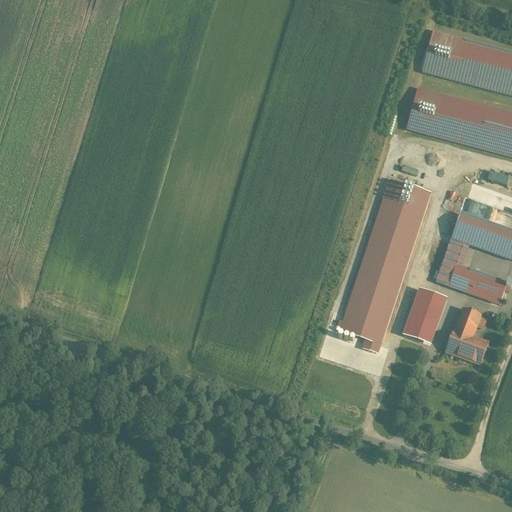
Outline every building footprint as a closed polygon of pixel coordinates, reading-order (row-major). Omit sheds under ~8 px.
[(511,55),(435,35),(424,75),(511,98),(511,55)] [(406,131),(511,158),(511,114),(417,89),(406,131)] [(431,194),(389,180),(339,334),(365,342),(362,351),(378,356),(431,194)] [(458,183),(456,194),(466,196),(468,185),(458,183)] [(490,206),(495,191),(474,184),(469,199),(490,206)] [(511,235),(460,217),(453,236),(444,263),(461,269),(469,248),(511,263),(511,235)] [(461,269),(444,263),(436,284),(448,288),(499,306),(506,286),(461,269)] [(481,317),(462,310),(454,332),(453,332),(445,354),(480,367),(488,345),(473,339),(477,329),(480,320),(481,317)] [(431,315),(422,338),(432,341),(440,318),(431,315)] [(486,322),(480,320),(477,329),(480,330),(483,329),(486,322)]
